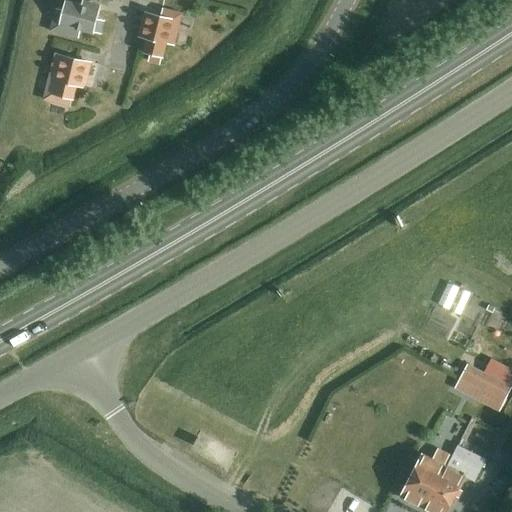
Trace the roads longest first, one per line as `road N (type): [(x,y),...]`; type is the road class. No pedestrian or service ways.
road 1 (primary): [(0,346),(202,233),(511,39)]
road 2 (tertiary): [(81,356),(400,166),(511,89)]
road 3 (unclassified): [(0,268),(267,109),(301,77),(348,0)]
road 4 (residential): [(235,511),(144,451),(115,415)]
